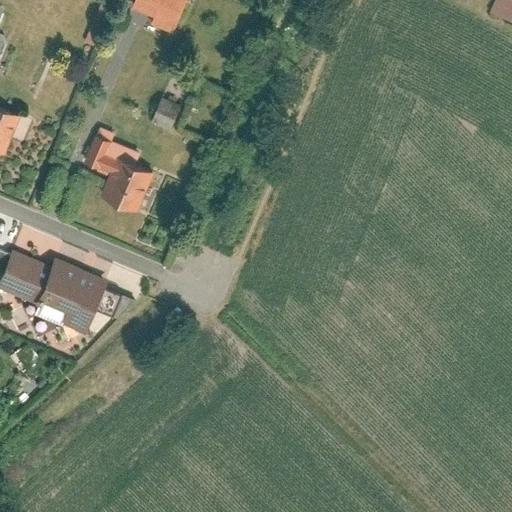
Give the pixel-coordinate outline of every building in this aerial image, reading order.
[(131,0),(128,9),(172,28),(183,0),(131,0)] [(511,0),(492,0),(487,10),(507,21),(511,10),(511,0)] [(158,100),(149,123),(170,130),(178,107),(158,100)] [(0,109),(0,144),(13,115),(0,109)] [(114,159),(112,164),(98,158),(105,142),(90,135),(79,163),(93,169),(93,168),(108,174),(98,198),(135,213),(151,174),(114,159)] [(8,248),(0,266),(0,290),(32,304),(27,314),(53,325),(58,315),(86,328),(103,290),(8,248)] [(116,315),(127,297),(118,292),(107,309),(116,315)]
